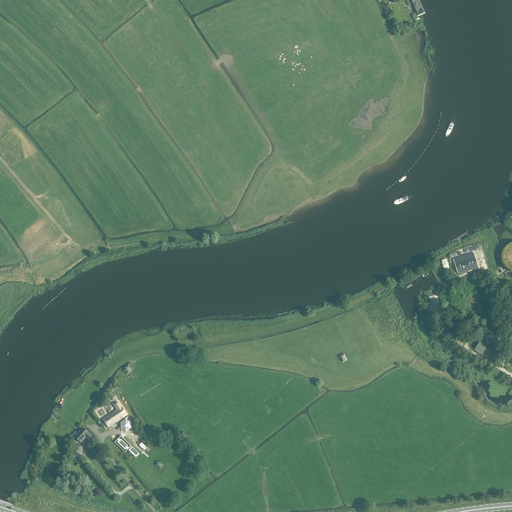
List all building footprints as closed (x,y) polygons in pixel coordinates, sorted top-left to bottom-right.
[(410,0),(417,14),(424,11),(418,0),(410,0)] [(511,243),(511,244),(508,245),(506,247),(505,249),(503,251),(502,254),(502,257),(502,259),(503,262),(504,265),(506,267),(508,269),(510,270),(511,270),(511,243)] [(477,268),(473,253),(454,259),(458,274),(477,268)] [(479,342),(474,351),(492,361),(497,352),(496,352),(479,342)] [(116,410),(102,419),(109,428),(127,415),(118,402),(113,405),(116,410)] [(130,422),(125,419),(120,422),(121,428),(126,431),(131,428),(130,422)] [(90,441),(93,437),(83,428),(75,437),(81,443),(85,437),(90,441)] [(131,447),(121,436),(115,442),(125,453),(128,450),(131,447)] [(132,447),(128,450),(135,458),(139,455),(132,447)] [(70,465),(63,463),(61,471),(69,472),(70,465)]
